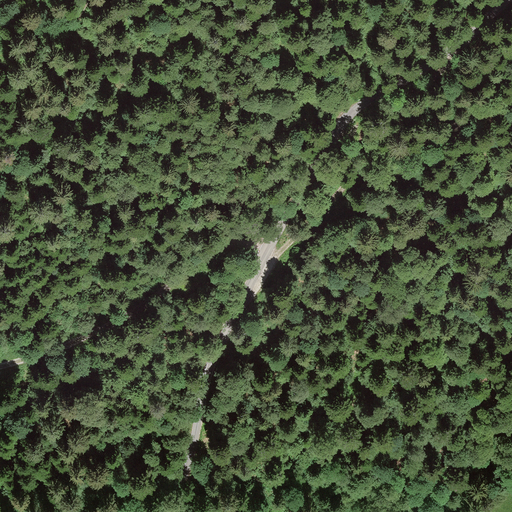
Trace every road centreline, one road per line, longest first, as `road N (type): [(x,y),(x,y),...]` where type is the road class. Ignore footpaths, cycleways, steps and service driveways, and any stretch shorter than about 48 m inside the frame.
road 1 (unclassified): [(170,511),(207,371),(341,123),(453,50),(507,0)]
road 2 (track): [(453,50),(408,101),(367,123),(359,136),(370,159),(511,102)]
road 3 (track): [(268,254),(224,243),(174,284),(98,327),(0,364)]
road 4 (track): [(414,511),(472,399),(511,347)]
road 5 (track): [(370,159),(261,268)]
